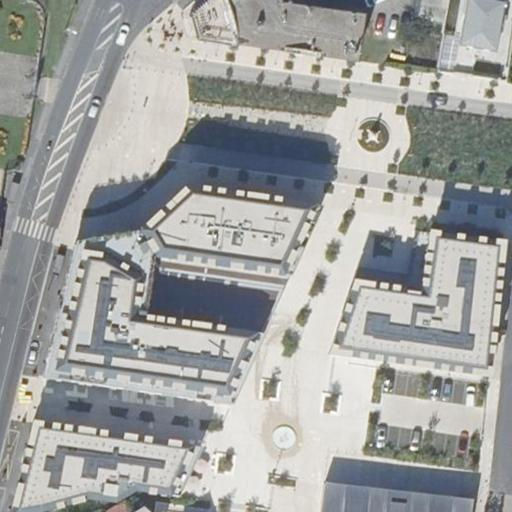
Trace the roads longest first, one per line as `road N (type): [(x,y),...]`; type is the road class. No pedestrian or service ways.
road 1 (unknown): [(462,350),(328,336),(311,317),(333,242),(353,235),(452,254),(464,266),(466,303)]
road 2 (residential): [(511,112),(102,52)]
road 3 (primary): [(0,370),(47,190),(102,52)]
